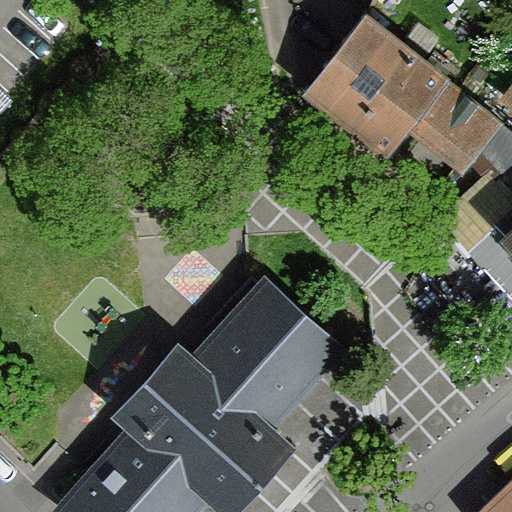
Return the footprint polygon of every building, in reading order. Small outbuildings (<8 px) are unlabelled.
[(479,140),(500,119),(366,14),(308,90),(390,155),(420,117),(469,153),(479,140)] [(511,128),(500,119),(479,140),(506,168),(511,162),(511,128)] [(511,238),(511,212),(498,225),(511,238)] [(511,298),(511,238),(498,225),(470,255),(511,298)] [(334,348),(268,287),(196,368),(180,355),(128,413),(144,425),(98,475),(70,508),(74,511),(188,511),(211,487),(231,505),(283,448),(262,430),(334,348)] [(511,511),(511,491),(489,511),(511,511)]
